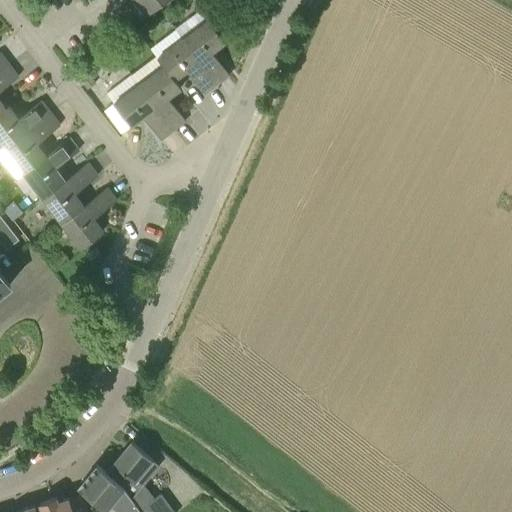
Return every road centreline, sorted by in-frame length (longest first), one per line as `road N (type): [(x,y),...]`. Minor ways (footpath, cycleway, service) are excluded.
road 1 (tertiary): [(153,324),(89,434),(59,462),(0,490)]
road 2 (residential): [(142,185),(2,0)]
road 3 (tertiary): [(234,138),(153,324)]
road 4 (residential): [(142,185),(118,267),(128,308),(153,324)]
road 5 (tertiary): [(294,0),(234,138)]
